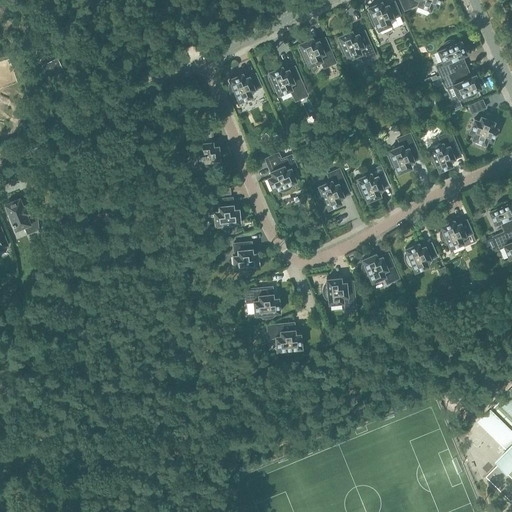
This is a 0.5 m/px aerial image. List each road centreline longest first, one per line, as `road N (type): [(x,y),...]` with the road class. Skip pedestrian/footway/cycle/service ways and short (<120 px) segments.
road 1 (residential): [(511,160),(339,250),(296,263),(275,243),(204,60)]
road 2 (residential): [(0,154),(204,60)]
road 3 (residential): [(204,60),(324,0)]
